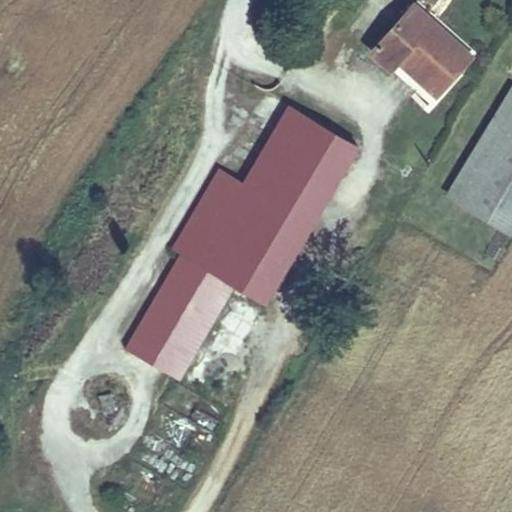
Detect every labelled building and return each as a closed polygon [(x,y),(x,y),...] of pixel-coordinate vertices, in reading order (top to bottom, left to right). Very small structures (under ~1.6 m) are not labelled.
[(474,41),(426,0),(407,0),(373,38),(392,58),(402,48),(442,80),(474,41)] [(511,81),(448,187),(511,226),(511,224),(511,81)] [(158,270),(212,302),(233,269),(265,288),(358,131),(284,90),(242,166),(218,153),(174,233),(177,237),(158,270)] [(198,327),(212,302),(158,270),(143,297),(198,327)] [(177,361),(198,327),(143,297),(126,327),(177,361)]
